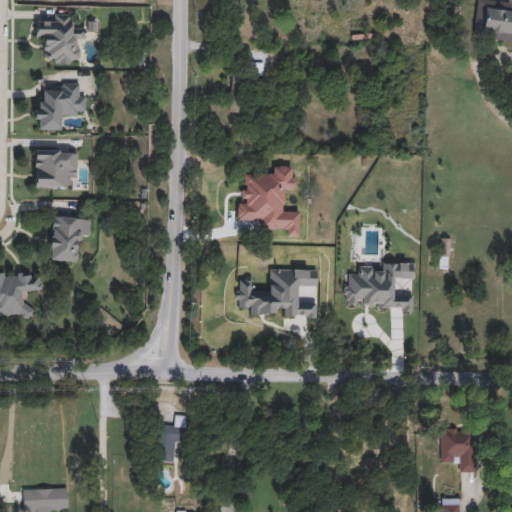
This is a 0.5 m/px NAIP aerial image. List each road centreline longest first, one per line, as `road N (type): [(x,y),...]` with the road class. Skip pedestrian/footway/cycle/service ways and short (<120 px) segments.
road 1 (tertiary): [(511,381),(0,373)]
road 2 (tertiary): [(162,371),(175,292),(180,0)]
